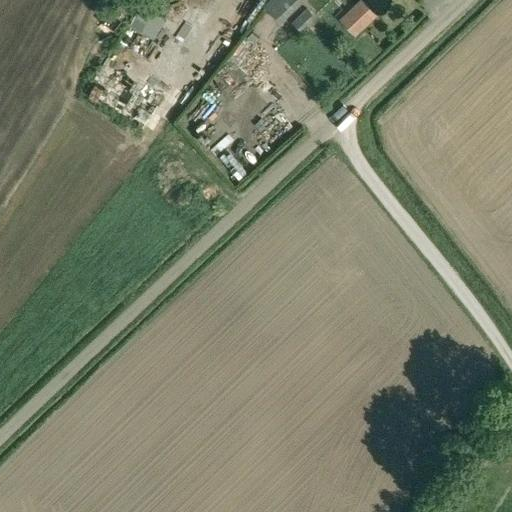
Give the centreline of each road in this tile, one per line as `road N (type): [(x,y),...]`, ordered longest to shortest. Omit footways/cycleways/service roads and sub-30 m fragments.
road 1 (residential): [(0,440),(333,130)]
road 2 (residential): [(511,362),(333,130)]
road 3 (residential): [(333,130),(466,0)]
